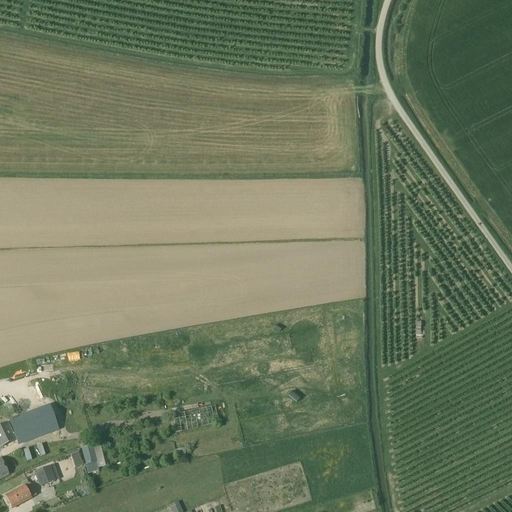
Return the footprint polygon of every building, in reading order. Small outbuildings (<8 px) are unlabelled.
[(215,406),(172,415),(175,434),(215,425),(214,421),(218,420),(215,406)] [(40,410),(10,421),(17,440),(57,425),(53,413),(43,417),(40,410)] [(7,423),(0,426),(0,447),(0,448),(16,440),(7,423)] [(93,446),(82,449),(86,466),(98,463),(93,446)] [(178,462),(187,459),(184,448),(175,451),(178,462)] [(70,457),(75,469),(82,466),(78,454),(70,457)] [(0,480),(9,476),(0,459),(0,480)] [(39,487),(59,480),(53,466),(43,470),(34,473),(39,487)] [(37,496),(30,484),(5,498),(12,510),(37,496)] [(170,506),(172,511),(182,511),(178,502),(170,506)]
